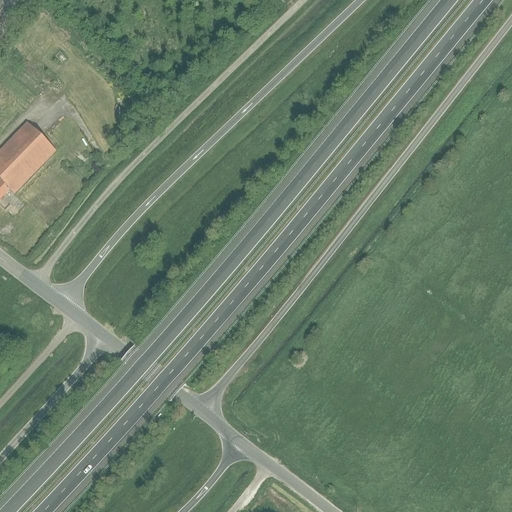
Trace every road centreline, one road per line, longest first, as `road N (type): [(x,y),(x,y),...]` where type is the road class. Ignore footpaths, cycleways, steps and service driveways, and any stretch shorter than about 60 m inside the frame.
road 1 (motorway): [(448,0),(250,236),(0,509)]
road 2 (motorway): [(42,511),(129,421),(483,0)]
road 3 (motorway): [(202,411),(511,2)]
road 4 (motorway): [(361,0),(132,219),(60,304)]
road 5 (unclassified): [(34,285),(139,159),(302,0)]
road 6 (motorway): [(106,338),(0,456)]
road 7 (secondary): [(202,411),(106,338)]
